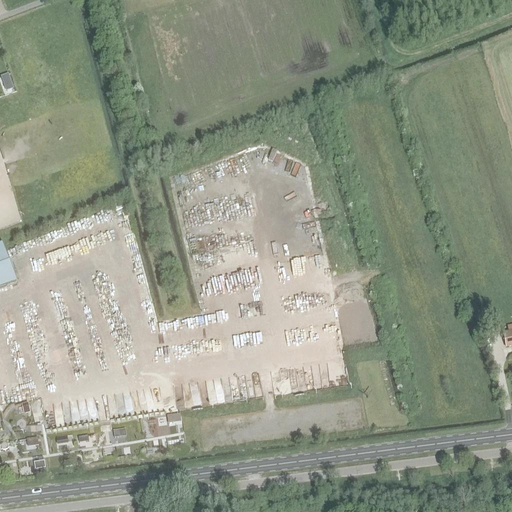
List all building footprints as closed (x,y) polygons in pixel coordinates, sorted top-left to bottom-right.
[(1,78),(4,85),(10,82),(8,75),(1,78)] [(177,176),(177,180),(171,181),(172,186),(200,185),(200,175),(177,176)] [(0,288),(17,282),(3,244),(0,244),(0,288)] [(505,348),(511,347),(511,332),(502,334),(505,348)] [(169,424),(182,423),(182,415),(169,415),(169,424)] [(166,418),(144,419),(145,437),(159,436),(158,427),(167,426),(166,418)] [(115,431),(116,438),(128,436),(127,429),(115,431)] [(68,435),(58,437),(59,445),(70,443),(68,435)] [(84,438),(85,446),(98,445),(98,437),(84,438)] [(35,460),(37,470),(47,469),(46,458),(35,460)]
